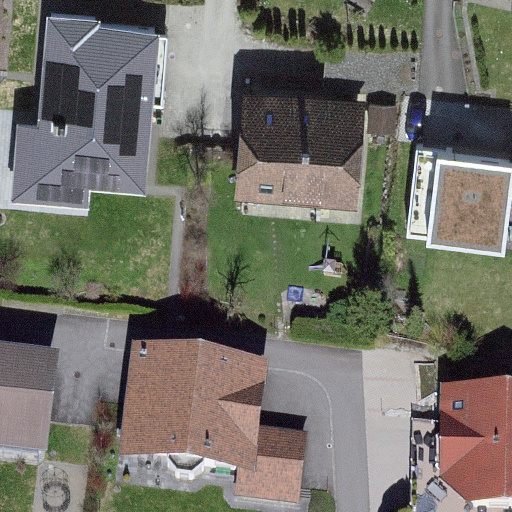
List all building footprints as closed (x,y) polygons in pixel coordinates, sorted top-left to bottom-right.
[(99,15),(51,12),(43,128),(16,126),(11,202),(91,207),(92,193),(144,196),(156,32),(98,28),(99,15)] [(356,208),(365,104),(242,94),(234,198),(356,208)] [(397,109),(369,106),(367,134),(395,136),(397,109)] [(511,245),(511,139),(508,139),(494,243),(511,245)] [(437,237),(441,195),(491,199),(495,154),(446,149),(406,145),(397,234),(437,237)] [(116,455),(237,467),(236,485),(301,491),(307,428),(257,423),(263,361),(127,348),(116,455)] [(52,357),(0,350),(0,444),(41,449),(52,357)] [(511,384),(439,383),(437,469),(463,497),(511,497),(511,384)]
